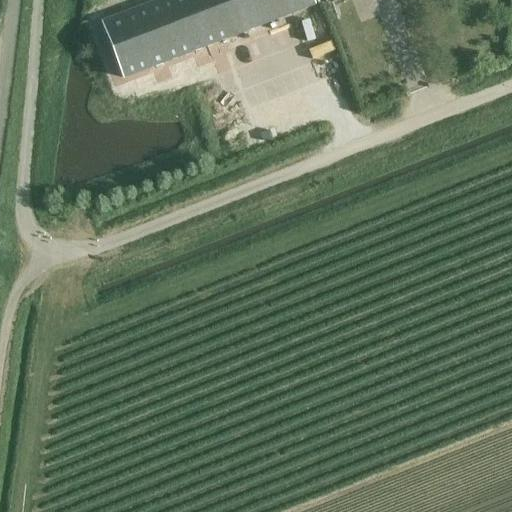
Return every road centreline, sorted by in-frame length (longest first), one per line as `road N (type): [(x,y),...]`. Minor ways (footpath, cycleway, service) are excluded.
road 1 (residential): [(49,251),(96,248),(511,89)]
road 2 (unclassified): [(49,251),(23,223),(37,0)]
road 3 (tertiary): [(16,0),(0,119)]
